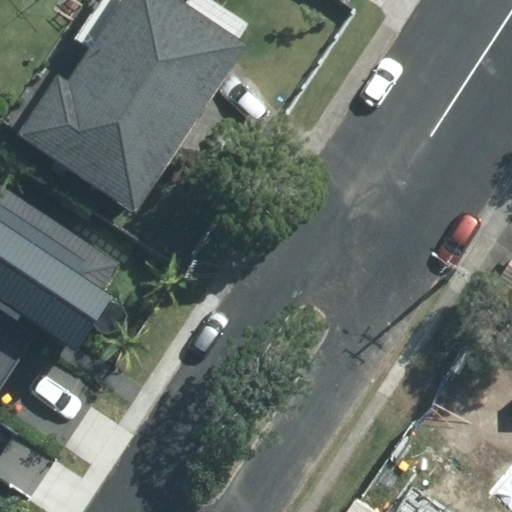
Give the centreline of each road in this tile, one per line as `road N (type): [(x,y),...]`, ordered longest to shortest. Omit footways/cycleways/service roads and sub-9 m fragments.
road 1 (residential): [(121,511),(248,323),(368,225)]
road 2 (residential): [(368,225),(337,363),(243,511)]
road 3 (residential): [(511,8),(368,225)]
